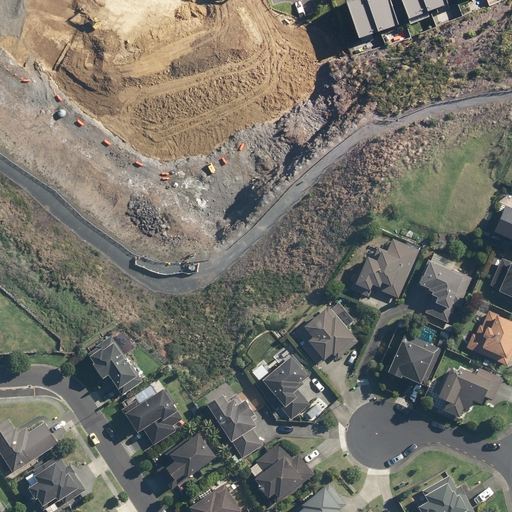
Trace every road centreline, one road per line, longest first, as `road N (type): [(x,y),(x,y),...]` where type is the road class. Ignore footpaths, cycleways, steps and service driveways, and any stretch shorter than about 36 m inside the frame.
road 1 (residential): [(148,171),(179,179),(230,163),(317,79),(307,4)]
road 2 (residential): [(8,0),(121,32),(260,0)]
road 3 (residential): [(52,379),(73,393),(151,511)]
road 4 (residential): [(378,433),(430,430),(511,466)]
